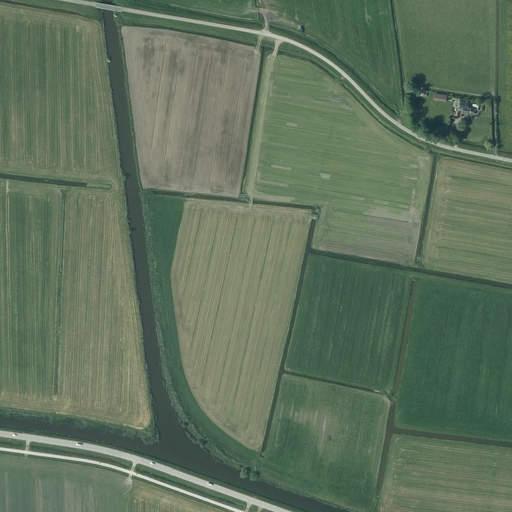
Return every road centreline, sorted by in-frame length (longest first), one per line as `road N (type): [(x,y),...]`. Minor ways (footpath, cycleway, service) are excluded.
road 1 (unclassified): [(511,161),(416,136),(330,63),(289,41),(65,0)]
road 2 (secondary): [(283,511),(120,454),(0,433)]
